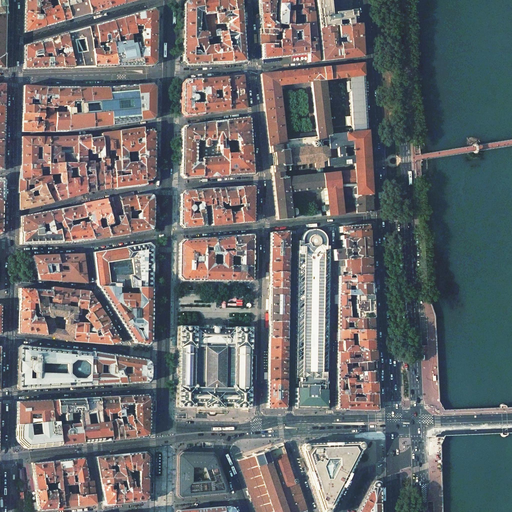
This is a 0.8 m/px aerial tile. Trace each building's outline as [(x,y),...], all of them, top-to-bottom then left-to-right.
[(24,0),(24,4),(24,13),(37,12),(37,10),(37,9),(39,7),(36,0),(24,0)] [(36,0),(39,7),(39,8),(40,10),(49,7),(47,1),(46,0),(36,0)] [(63,0),(65,3),(69,20),(72,19),(87,15),(89,14),(85,0),(63,0)] [(85,0),(89,14),(99,11),(108,9),(106,0),(85,0)] [(106,0),(108,9),(120,6),(123,5),(122,0),(106,0)] [(201,0),(189,0),(186,1),(183,4),(183,13),(183,22),(183,38),(193,38),(194,40),(205,38),(207,37),(205,21),(202,21),(202,28),(199,28),(199,12),(203,12),(201,0)] [(214,0),(201,0),(203,12),(203,13),(213,12),(213,8),(215,8),(214,0)] [(214,0),(215,8),(216,12),(216,14),(220,14),(220,10),(224,10),(226,10),(224,0),(214,0)] [(232,0),(224,0),(226,10),(226,12),(229,11),(229,8),(232,7),(232,11),(234,11),(232,0)] [(232,0),(234,11),(240,9),(239,0),(232,0)] [(285,4),(290,5),(290,6),(291,6),(291,0),(278,0),(278,5),(277,13),(277,15),(277,17),(277,24),(278,24),(286,25),(291,25),(291,15),(291,9),(285,9),(285,4)] [(291,0),(291,6),(291,9),(291,15),(296,15),(296,14),(297,14),(297,10),(299,10),(299,11),(312,10),(310,0),(291,0)] [(315,0),(318,28),(336,26),(337,26),(336,21),(346,20),(346,25),(355,24),(354,10),(334,12),(333,12),(333,16),(331,16),(328,0),(331,0),(332,0),(333,0),(315,0)] [(69,20),(65,3),(57,5),(62,22),(69,20)] [(273,5),(258,4),(258,14),(272,15),(273,5)] [(41,16),(43,21),(43,27),(53,25),(62,22),(57,5),(49,7),(40,10),(41,16)] [(141,12),(132,15),(137,41),(142,66),(152,66),(155,62),(156,37),(156,12),(152,9),(141,12)] [(216,14),(215,15),(216,24),(224,24),(225,24),(227,25),(226,26),(226,29),(225,29),(223,28),(218,28),(218,30),(219,32),(225,31),(228,31),(228,32),(229,32),(232,34),(232,36),(242,35),(240,9),(234,11),(232,11),(229,11),(226,12),(226,14),(225,14),(220,14),(216,14)] [(296,15),(291,15),(291,25),(291,26),(305,25),(313,25),(312,10),(299,11),(300,15),(297,14),(296,14),(296,15)] [(37,12),(24,13),(24,23),(24,33),(43,27),(43,21),(41,16),(37,15),(37,12)] [(213,12),(203,13),(205,21),(207,37),(207,38),(215,37),(215,30),(214,24),(216,24),(215,15),(216,14),(216,12),(213,12)] [(259,28),(259,29),(276,30),(275,24),(272,23),(272,15),(258,14),(259,28)] [(128,16),(121,18),(126,42),(137,41),(132,15),(128,16)] [(121,18),(112,21),(117,43),(126,42),(121,18)] [(95,26),(97,41),(98,46),(100,49),(104,48),(104,45),(112,44),(117,43),(112,21),(95,26)] [(259,29),(258,29),(259,33),(259,35),(274,35),(275,35),(276,32),(278,32),(278,31),(278,24),(277,24),(275,24),(276,30),(259,29)] [(278,45),(279,57),(288,56),(287,47),(286,25),(278,24),(278,31),(281,31),(282,41),(281,40),(280,40),(279,40),(279,39),(278,39),(278,41),(278,45)] [(338,37),(341,59),(361,57),(359,24),(355,24),(346,25),(337,26),(336,26),(337,33),(338,37)] [(306,39),(305,25),(291,26),(291,25),(286,25),(287,47),(288,56),(307,54),(306,43),(306,39)] [(305,25),(306,39),(315,39),(313,25),(305,25)] [(95,26),(87,28),(91,50),(100,49),(98,46),(97,46),(93,47),(93,42),(97,41),(95,26)] [(336,26),(318,28),(321,61),(341,59),(338,37),(335,38),(335,33),(337,33),(336,26)] [(69,53),(71,59),(73,68),(78,67),(80,67),(94,67),(91,50),(87,28),(74,31),(65,34),(69,53)] [(218,30),(215,30),(215,37),(218,36),(220,44),(206,46),(204,38),(205,38),(194,40),(195,48),(197,48),(201,47),(202,54),(202,56),(207,55),(209,64),(231,63),(228,46),(228,44),(229,44),(229,43),(229,42),(228,41),(227,42),(227,38),(226,38),(225,31),(219,32),(218,30)] [(228,46),(231,63),(244,62),(242,35),(232,36),(232,34),(229,32),(228,32),(228,31),(225,31),(226,38),(227,38),(227,42),(228,41),(229,42),(229,43),(229,44),(228,44),(228,46)] [(56,37),(62,68),(66,68),(73,68),(71,59),(69,53),(65,34),(60,35),(56,37)] [(274,35),(259,35),(259,44),(259,45),(261,45),(278,45),(278,41),(274,41),(274,35)] [(53,59),(41,59),(37,59),(34,59),(34,58),(23,61),(23,69),(43,69),(62,68),(56,37),(51,38),(49,38),(53,59)] [(39,41),(41,55),(41,59),(53,59),(49,38),(42,40),(39,41)] [(182,53),(182,61),(186,65),(209,64),(207,55),(202,56),(202,54),(199,54),(199,53),(199,52),(198,52),(197,51),(197,48),(195,48),(194,40),(193,38),(183,38),(182,50),(182,53)] [(306,43),(307,54),(307,63),(317,62),(315,40),(313,40),(313,42),(306,43)] [(39,41),(23,46),(23,54),(23,61),(34,58),(34,59),(37,59),(37,55),(41,55),(39,41)] [(116,67),(142,66),(137,41),(126,42),(117,43),(112,44),(116,67)] [(94,67),(116,67),(112,44),(104,45),(104,48),(100,49),(91,50),(94,67)] [(261,46),(261,59),(279,57),(278,45),(261,45),(261,46)] [(362,63),(288,72),(260,74),(268,147),(268,153),(272,153),(273,166),(270,166),(270,173),(282,172),(283,171),(283,173),(322,168),(322,167),(356,164),(368,163),(362,63)] [(242,78),(241,76),(225,78),(227,110),(236,109),(245,108),(242,78)] [(200,93),(201,100),(201,102),(202,113),(227,110),(225,78),(199,80),(200,91),(200,93)] [(199,80),(185,81),(182,85),(182,99),(182,112),(185,115),(202,113),(201,102),(196,102),(196,100),(201,100),(200,93),(194,93),(194,91),(200,91),(199,80)] [(155,89),(155,87),(153,85),(152,85),(151,84),(150,84),(136,85),(139,122),(151,120),(154,116),(154,115),(155,102),(155,89)] [(107,88),(111,125),(125,124),(139,122),(136,85),(107,88)] [(22,105),(43,106),(43,98),(43,96),(44,95),(45,88),(33,87),(23,86),(22,96),(22,105)] [(55,100),(56,88),(49,88),(45,88),(44,95),(43,96),(43,98),(55,100)] [(55,110),(67,110),(67,109),(78,109),(77,88),(67,88),(56,88),(55,100),(43,98),(43,106),(47,107),(55,108),(55,110)] [(93,128),(89,88),(82,88),(77,88),(78,109),(67,109),(67,110),(67,132),(80,130),(93,128)] [(111,125),(107,88),(95,88),(89,88),(93,128),(102,127),(111,125)] [(43,106),(22,105),(22,110),(22,113),(42,114),(42,111),(43,106)] [(42,114),(41,132),(46,132),(54,132),(55,110),(55,108),(47,107),(47,112),(42,111),(42,114)] [(67,132),(67,110),(55,110),(54,132),(61,132),(67,132)] [(41,132),(42,114),(22,113),(21,125),(21,132),(41,132)] [(225,148),(250,145),(249,131),(248,117),(224,120),(225,148)] [(213,122),(214,146),(219,146),(219,150),(226,150),(225,148),(224,120),(213,122)] [(213,122),(201,124),(201,146),(214,147),(214,146),(213,122)] [(201,124),(185,126),(181,129),(181,141),(181,150),(201,150),(201,147),(201,146),(201,124)] [(126,130),(118,131),(119,158),(126,157),(126,153),(132,152),(134,151),(134,156),(143,154),(142,131),(142,128),(126,130)] [(143,154),(144,181),(150,180),(153,176),(153,155),(154,134),(150,130),(142,131),(143,154)] [(101,137),(101,157),(102,160),(107,159),(113,159),(113,162),(119,161),(119,158),(118,131),(108,133),(101,134),(101,137)] [(81,136),(76,136),(78,163),(84,162),(85,162),(85,149),(88,149),(88,150),(90,151),(92,151),(92,146),(89,146),(89,139),(89,135),(81,136)] [(64,163),(78,163),(76,136),(64,137),(58,137),(48,137),(48,164),(64,163)] [(21,166),(48,164),(48,137),(31,137),(21,137),(21,150),(21,166)] [(101,157),(101,137),(94,138),(89,139),(89,146),(92,146),(92,151),(92,152),(92,157),(92,158),(101,157)] [(226,150),(227,175),(252,174),(251,159),(250,145),(225,148),(226,150)] [(201,177),(227,175),(226,150),(219,150),(219,146),(214,146),(214,147),(201,146),(201,147),(201,150),(201,177)] [(201,150),(181,150),(181,163),(180,175),(184,178),(201,177),(201,150)] [(119,161),(113,162),(114,187),(130,186),(144,184),(144,181),(143,154),(134,156),(135,163),(132,163),(127,163),(126,157),(119,158),(119,161)] [(84,162),(85,193),(90,192),(94,191),(92,169),(92,164),(92,162),(92,161),(85,162),(84,162)] [(64,163),(66,198),(76,196),(85,193),(84,162),(78,163),(64,163)] [(98,163),(92,164),(92,169),(94,191),(97,191),(103,189),(102,162),(98,162),(98,163)] [(64,163),(48,164),(50,181),(51,181),(52,183),(54,183),(54,186),(52,186),(58,200),(62,199),(66,198),(64,163)] [(39,182),(39,186),(50,184),(50,181),(48,164),(21,166),(19,173),(18,180),(30,182),(39,182)] [(282,178),(271,179),(276,220),(290,219),(287,192),(323,188),(326,216),(341,215),(340,212),(339,197),(341,197),(346,196),(352,196),(352,197),(353,198),(354,198),(354,206),(355,214),(364,213),(371,212),(370,194),(368,169),(356,170),(282,178)] [(30,182),(18,180),(18,188),(18,193),(27,192),(39,186),(39,182),(30,182)] [(32,207),(52,202),(58,200),(52,186),(52,183),(51,181),(50,181),(50,184),(39,186),(27,192),(18,193),(19,210),(32,207)] [(240,187),(234,187),(235,200),(238,200),(239,205),(240,205),(243,205),(245,204),(245,205),(242,206),(242,207),(245,207),(252,207),(253,186),(240,187)] [(222,188),(225,203),(225,205),(236,205),(235,200),(234,187),(222,188)] [(210,189),(214,205),(209,205),(210,210),(220,209),(219,202),(216,188),(210,189)] [(216,188),(219,202),(221,202),(222,204),(225,203),(222,188),(216,188)] [(193,190),(200,226),(205,226),(203,206),(202,206),(199,189),(193,190)] [(214,205),(210,189),(199,189),(202,206),(203,206),(209,205),(214,205)] [(180,211),(179,224),(183,228),(200,226),(193,190),(183,191),(180,195),(180,211)] [(152,212),(153,198),(149,194),(134,196),(136,210),(128,211),(128,212),(120,213),(121,215),(128,234),(149,231),(152,227),(152,212)] [(127,197),(119,198),(120,213),(128,212),(128,211),(136,210),(134,196),(127,197)] [(120,213),(119,198),(119,197),(115,198),(110,198),(113,208),(114,217),(116,217),(121,215),(120,213)] [(114,217),(113,208),(110,198),(108,199),(104,199),(107,207),(109,218),(114,217)] [(82,205),(86,219),(88,226),(89,230),(106,224),(107,225),(117,222),(116,217),(114,217),(109,218),(107,207),(104,199),(91,202),(81,204),(82,205)] [(63,223),(86,219),(82,205),(67,208),(58,209),(63,223)] [(236,205),(225,205),(227,210),(227,212),(229,212),(231,213),(232,213),(239,213),(238,205),(236,205)] [(239,205),(238,205),(239,213),(241,223),(248,223),(252,222),(252,207),(245,207),(242,207),(241,207),(240,208),(240,205),(239,205)] [(355,214),(354,206),(352,206),(353,209),(343,210),(343,212),(340,212),(341,215),(343,214),(355,214)] [(51,211),(48,211),(50,218),(49,218),(52,227),(54,231),(58,230),(61,243),(65,243),(70,242),(65,228),(64,228),(63,223),(58,209),(51,211)] [(220,209),(210,210),(211,226),(229,224),(227,212),(227,210),(222,210),(220,209)] [(48,211),(20,216),(20,226),(20,233),(23,233),(35,230),(52,227),(49,218),(50,218),(48,211)] [(227,212),(229,224),(241,223),(239,213),(232,213),(231,213),(229,212),(227,212)] [(120,235),(128,234),(121,215),(116,217),(117,222),(107,225),(109,237),(120,235)] [(65,228),(70,242),(81,241),(93,240),(89,230),(88,226),(86,219),(63,223),(64,228),(65,228)] [(106,224),(89,230),(93,240),(102,238),(109,237),(107,225),(106,224)] [(354,226),(338,227),(338,233),(367,231),(367,225),(354,226)] [(52,227),(35,230),(23,233),(20,233),(20,237),(19,244),(43,243),(61,243),(58,230),(54,231),(52,227)] [(296,313),(295,383),(299,383),(324,384),(326,384),(328,250),(325,250),(325,241),(322,235),(321,233),(319,231),(317,230),(315,230),(312,229),(311,229),(309,230),(307,231),(305,232),(304,233),(303,235),(301,241),(297,241),(296,313)] [(277,245),(281,245),(281,248),(288,248),(288,232),(288,231),(269,233),(269,247),(277,248),(277,245)] [(367,231),(338,233),(338,237),(338,240),(341,240),(341,244),(342,249),(368,248),(368,246),(368,241),(368,238),(367,231)] [(252,249),(252,234),(236,235),(237,250),(239,250),(239,256),(239,266),(251,266),(252,249)] [(213,237),(217,253),(233,250),(231,236),(213,237)] [(204,254),(204,280),(229,281),(229,266),(230,256),(233,256),(233,250),(217,253),(213,237),(208,238),(202,238),(204,254)] [(179,259),(178,276),(182,280),(193,280),(204,280),(204,254),(202,238),(200,239),(183,240),(179,244),(179,259)] [(151,284),(151,272),(152,272),(152,266),(152,263),(152,247),(148,243),(93,252),(97,285),(98,286),(119,287),(129,288),(151,289),(151,284)] [(287,262),(288,248),(281,248),(281,250),(277,250),(277,248),(269,247),(269,261),(287,262)] [(338,260),(369,258),(368,255),(368,251),(368,248),(342,249),(335,250),(331,250),(332,261),(336,260),(338,260)] [(55,264),(56,272),(59,272),(60,281),(67,282),(85,283),(82,254),(66,255),(56,255),(58,263),(55,264)] [(55,264),(58,263),(56,255),(32,256),(35,267),(37,275),(47,273),(56,272),(55,264)] [(352,275),(369,275),(369,268),(369,265),(369,258),(338,260),(338,268),(338,276),(349,276),(352,275)] [(287,272),(287,262),(269,261),(268,272),(287,272)] [(229,281),(251,281),(251,266),(239,266),(233,266),(229,266),(229,281)] [(56,272),(47,273),(37,275),(39,280),(49,280),(60,281),(59,272),(56,272)] [(268,288),(287,288),(287,272),(268,272),(268,288)] [(349,276),(338,276),(338,281),(337,284),(370,283),(370,278),(369,276),(369,275),(352,275),(352,278),(349,278),(349,276)] [(370,283),(337,284),(337,295),(347,295),(354,295),(370,295),(370,285),(370,283)] [(98,286),(134,343),(146,345),(150,342),(150,321),(151,321),(151,314),(151,313),(151,308),(151,289),(129,288),(129,291),(123,291),(122,293),(119,293),(119,287),(98,286)] [(59,306),(61,288),(57,288),(51,287),(51,291),(50,297),(50,304),(50,305),(59,306)] [(18,301),(18,311),(38,312),(37,307),(32,307),(32,304),(36,304),(33,289),(19,288),(18,301)] [(61,288),(59,306),(67,307),(68,301),(75,302),(74,308),(76,308),(78,291),(69,289),(61,288)] [(276,302),(280,302),(280,305),(287,305),(287,288),(268,288),(268,305),(276,305),(276,302)] [(38,312),(41,319),(49,320),(52,318),(53,316),(63,317),(63,319),(65,319),(74,320),(76,308),(74,308),(67,307),(59,306),(50,305),(50,304),(47,304),(45,297),(50,297),(51,291),(40,290),(33,289),(36,304),(37,307),(38,312)] [(83,291),(78,291),(76,308),(74,320),(72,341),(92,343),(111,344),(120,342),(108,322),(88,292),(83,291)] [(337,295),(337,307),(348,307),(347,295),(337,295)] [(370,295),(354,295),(355,304),(354,304),(354,309),(355,309),(355,318),(371,317),(371,302),(370,295)] [(248,299),(235,299),(235,297),(221,298),(222,306),(248,305),(248,299)] [(280,308),(276,309),(276,305),(268,305),(268,321),(286,321),(287,305),(280,305),(280,308)] [(348,307),(337,307),(337,330),(345,330),(345,323),(351,322),(352,330),(372,329),(371,317),(355,318),(349,318),(348,307)] [(18,333),(45,335),(41,319),(38,312),(18,311),(18,323),(18,333)] [(55,329),(53,323),(52,318),(49,320),(41,319),(45,335),(45,336),(55,338),(58,339),(72,341),(74,320),(65,319),(64,331),(55,329)] [(268,321),(267,337),(286,337),(286,331),(286,321),(268,321)] [(195,327),(178,326),(177,348),(178,348),(178,366),(177,385),(176,389),(176,407),(194,407),(194,406),(198,406),(202,407),(223,408),(223,407),(227,407),(231,407),(231,408),(249,408),(249,387),(248,387),(249,352),(249,349),(250,349),(250,328),(233,327),(233,328),(224,328),(224,327),(219,327),(214,327),(209,327),(205,327),(205,328),(200,327),(195,327)] [(345,330),(337,330),(336,341),(341,341),(349,340),(349,335),(355,335),(355,340),(373,340),(372,329),(352,330),(345,330)] [(286,337),(267,337),(267,348),(286,348),(286,343),(286,337)] [(341,352),(373,350),(373,340),(355,340),(349,340),(341,341),(341,352)] [(30,346),(20,346),(18,348),(18,356),(18,359),(17,359),(17,365),(17,370),(17,376),(17,387),(18,387),(19,389),(146,382),(150,379),(150,370),(150,364),(147,360),(129,357),(92,351),(91,352),(36,347),(30,346)] [(286,348),(267,348),(267,349),(267,358),(286,359),(286,348)] [(342,363),(373,361),(373,360),(373,350),(341,352),(336,352),(336,364),(342,363)] [(286,359),(267,358),(267,369),(286,370),(286,359)] [(344,373),(374,371),(374,370),(373,361),(342,363),(344,373)] [(345,383),(344,373),(342,363),(336,364),(336,381),(336,390),(345,390),(345,383)] [(286,370),(267,369),(267,371),(267,380),(285,380),(286,370)] [(345,383),(375,382),(374,381),(374,371),(344,373),(345,383)] [(267,391),(285,391),(285,380),(267,380),(267,385),(267,391)] [(354,393),(375,394),(375,392),(375,382),(345,383),(345,390),(346,394),(354,393)] [(324,384),(299,383),(299,388),(295,388),(295,407),(296,408),(302,408),(303,408),(324,409),(326,408),(326,390),(324,390),(324,384)] [(345,409),(344,394),(346,394),(345,390),(336,390),(335,409),(340,409),(344,409),(345,409)] [(267,391),(266,408),(276,408),(277,408),(285,408),(285,391),(267,391)] [(375,394),(354,393),(346,394),(344,394),(345,409),(358,410),(361,410),(367,410),(376,410),(375,394)] [(111,419),(111,441),(118,440),(123,439),(130,439),(134,438),(145,437),(148,433),(149,424),(149,404),(149,398),(145,395),(119,396),(100,397),(98,397),(98,418),(111,419)] [(107,441),(111,441),(111,419),(98,418),(98,397),(84,398),(83,398),(83,410),(79,411),(79,414),(73,415),(73,416),(72,416),(73,420),(80,419),(82,443),(90,442),(102,441),(107,441)] [(57,399),(58,414),(63,413),(63,415),(64,415),(64,420),(70,420),(69,415),(70,415),(70,413),(75,413),(75,411),(77,410),(79,411),(83,410),(83,398),(61,399),(57,399)] [(49,400),(50,421),(56,421),(55,415),(58,415),(58,414),(57,399),(56,400),(49,400)] [(49,400),(17,402),(16,411),(16,425),(32,423),(32,422),(38,421),(38,422),(50,421),(49,400)] [(191,414),(186,413),(153,412),(150,511),(171,511),(173,452),(178,447),(186,447),(189,447),(202,447),(202,436),(191,435),(191,414)] [(82,443),(80,419),(73,420),(70,420),(64,420),(58,420),(57,421),(60,445),(72,444),(82,443)] [(38,421),(32,422),(32,423),(16,425),(16,429),(16,438),(16,440),(17,441),(22,446),(25,448),(26,448),(27,448),(60,445),(57,421),(56,421),(50,421),(38,422),(38,421)] [(327,511),(328,511),(360,449),(361,448),(361,447),(362,446),(362,444),(361,443),(360,442),(358,442),(358,441),(357,441),(356,442),(356,441),(304,443),(304,444),(303,444),(303,443),(302,443),(301,444),(300,444),(299,445),(299,446),(299,447),(299,448),(299,449),(299,450),(300,450),(300,451),(302,457),(306,470),(319,511),(320,511),(319,511),(327,511)] [(282,444),(281,443),(281,445),(275,447),(274,448),(266,450),(266,449),(265,449),(265,451),(253,455),(253,453),(252,454),(252,455),(245,457),(245,456),(244,457),(244,458),(238,460),(237,459),(236,460),(237,461),(241,470),(240,471),(240,472),(241,471),(244,479),(243,480),(244,480),(247,488),(246,489),(247,490),(250,498),(249,499),(250,503),(252,502),(253,506),(252,507),(254,507),(255,511),(302,511),(305,511),(307,511),(306,510),(303,501),(304,500),(302,499),(300,492),(301,491),(299,490),(296,483),(297,481),(296,481),(293,471),(290,472),(288,466),(289,464),(288,464),(285,457),(286,455),(285,454),(282,445),(282,444)] [(127,453),(133,488),(128,488),(130,502),(144,501),(147,498),(148,475),(148,455),(144,451),(127,453)] [(227,489),(215,454),(211,452),(179,452),(175,455),(175,472),(174,495),(178,498),(224,494),(227,489)] [(121,461),(122,467),(124,476),(124,480),(125,484),(126,486),(126,488),(128,488),(133,488),(127,453),(123,454),(119,454),(121,461)] [(121,461),(119,454),(115,454),(110,455),(112,469),(122,467),(121,461)] [(105,455),(104,456),(95,456),(98,470),(105,469),(112,469),(110,455),(105,455)] [(302,457),(296,459),(300,472),(306,470),(302,457)] [(70,470),(72,482),(74,482),(87,481),(86,479),(83,458),(69,459),(70,470)] [(57,460),(60,480),(60,482),(60,485),(65,485),(72,484),(75,484),(74,482),(72,482),(70,470),(69,459),(62,460),(57,460)] [(60,480),(57,460),(54,461),(50,461),(51,473),(52,482),(54,482),(54,481),(58,481),(58,482),(60,482),(60,480)] [(40,462),(31,463),(32,471),(34,491),(43,489),(44,489),(43,487),(53,486),(52,484),(51,485),(50,482),(52,482),(51,473),(50,461),(40,462)] [(113,477),(121,476),(124,476),(122,467),(112,469),(105,469),(98,470),(99,478),(113,477)] [(121,476),(113,477),(99,478),(100,485),(113,484),(113,485),(121,484),(121,481),(121,480),(121,481),(123,480),(124,480),(124,476),(121,476)] [(83,495),(93,494),(93,492),(92,481),(87,481),(74,482),(75,484),(75,494),(79,493),(80,496),(83,496),(83,495)] [(378,511),(378,486),(378,485),(378,484),(378,483),(377,483),(377,482),(376,481),(375,481),(374,481),(373,481),(372,482),(371,483),(370,484),(370,485),(370,484),(355,511),(378,511)] [(54,491),(56,507),(59,507),(63,507),(60,485),(60,482),(58,482),(57,482),(57,483),(56,483),(52,484),(53,486),(53,491),(54,491)] [(72,484),(65,485),(66,490),(69,490),(70,492),(70,494),(75,494),(75,484),(72,484)] [(109,504),(113,504),(112,489),(113,489),(113,485),(113,484),(100,485),(103,504),(104,505),(109,504)] [(112,489),(113,504),(118,504),(121,503),(121,490),(121,488),(121,487),(121,484),(113,485),(113,489),(112,489)] [(70,494),(67,495),(66,493),(66,490),(65,485),(60,485),(63,507),(69,506),(71,506),(76,505),(75,494),(70,494)] [(56,507),(54,491),(53,491),(53,486),(43,487),(44,489),(43,489),(34,491),(35,493),(36,503),(37,510),(38,511),(56,509),(56,507)] [(121,490),(121,503),(127,503),(130,502),(128,488),(126,488),(126,486),(123,486),(123,487),(121,488),(121,490)] [(75,494),(76,505),(82,505),(87,504),(94,503),(93,497),(93,494),(83,495),(83,496),(80,496),(79,493),(75,494)]
